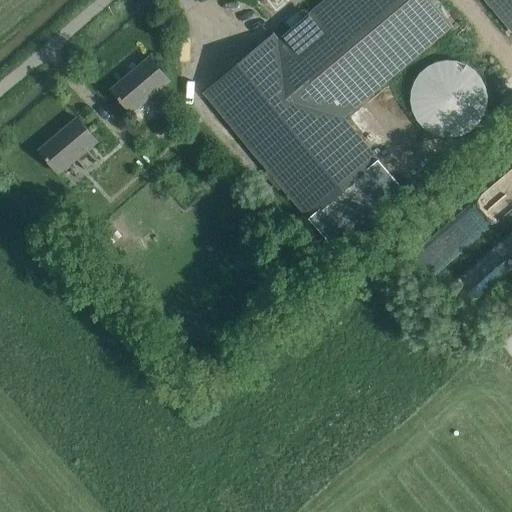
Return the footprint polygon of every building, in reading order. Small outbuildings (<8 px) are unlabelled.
[(204,93),(311,220),(337,251),(407,191),(381,159),(344,115),(449,25),(427,0),(325,0),(278,40),(274,35),(204,93)] [(511,0),(490,0),(511,26),(511,0)] [(111,90),(124,105),(130,112),(149,97),(159,110),(170,101),(159,89),(169,80),(150,57),(111,90)] [(416,78),(412,86),(410,93),(409,100),(410,105),(411,112),(414,118),(417,122),(421,126),(426,131),(432,135),(438,137),(444,138),(452,138),(459,136),(466,133),(472,129),(478,124),(482,117),(485,110),(486,102),(486,95),(484,86),(480,78),(473,70),(466,65),(456,61),(436,62),(428,66),(421,71),(416,78)] [(361,107),(396,149),(420,129),(385,86),(361,107)] [(39,150),(52,166),(58,172),(76,157),(86,169),(97,160),(87,148),(96,139),(90,133),(77,118),(39,150)] [(258,300),(274,320),(298,302),(282,282),(258,300)]
